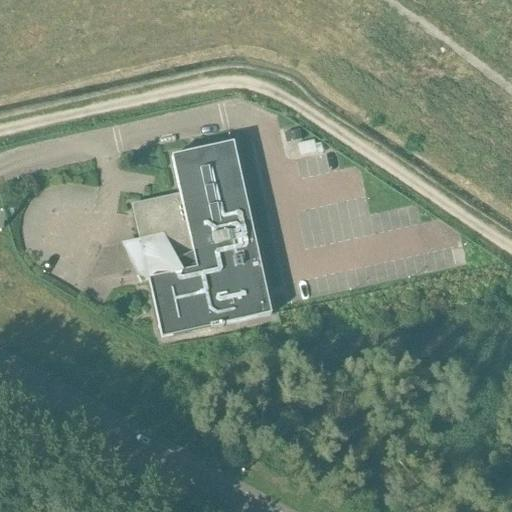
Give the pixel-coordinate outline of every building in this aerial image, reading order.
[(301,140),(299,130),(284,134),(286,144),(301,140)] [(314,149),(313,141),(297,145),(299,157),(315,153),(314,149)] [(132,206),(139,240),(140,245),(137,276),(140,282),(148,280),(161,339),(210,328),(211,331),(224,328),(223,326),(269,316),(232,145),(172,158),(180,196),(132,206)] [(15,217),(13,208),(6,209),(8,218),(15,217)] [(464,264),(461,248),(452,250),(455,266),(464,264)]
